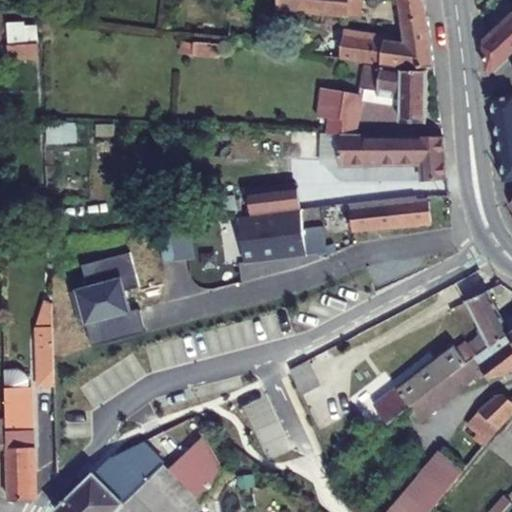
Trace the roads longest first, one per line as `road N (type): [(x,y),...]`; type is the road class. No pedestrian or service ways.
road 1 (residential): [(492,234),(228,370)]
road 2 (tertiary): [(492,234),(475,178),(456,0)]
road 3 (residential): [(228,370),(80,452),(46,511)]
road 4 (residential): [(339,511),(281,450),(228,370)]
